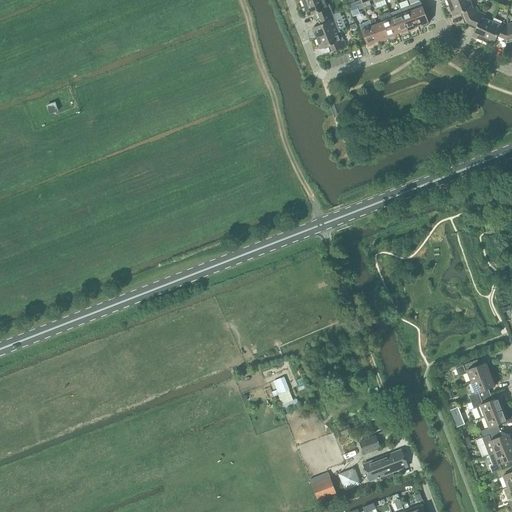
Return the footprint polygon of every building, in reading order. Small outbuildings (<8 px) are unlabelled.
[(321,19),(333,14),(327,0),(321,0),(304,7),(308,17),(318,13),(321,19)] [(464,0),(449,6),(453,16),(463,12),(467,22),(478,12),(476,7),(473,8),(469,0),(464,0)] [(423,26),(429,23),(420,1),(410,5),(418,26),(421,25),(423,26)] [(400,9),(408,31),(414,29),(415,27),(418,26),(410,5),(400,9)] [(392,19),(398,34),(401,33),(402,33),(408,31),(400,9),(400,10),(390,14),(392,19)] [(478,12),(467,22),(477,27),(472,37),(483,41),(491,22),(485,19),(486,16),(478,12)] [(390,13),(380,17),(382,23),(388,39),(394,37),(395,35),(398,34),(392,19),(390,14),(390,13)] [(317,39),(340,30),(333,14),(321,19),(323,25),(313,29),(317,39)] [(388,39),(382,23),(377,24),(375,19),(370,21),(378,42),(381,41),(382,41),(388,39)] [(375,43),(378,42),(370,21),(359,25),(368,47),(374,44),(375,43)] [(491,22),(483,41),(493,46),(497,36),(507,40),(507,25),(502,23),(501,26),(491,22)] [(340,30),(317,39),(321,49),(331,46),(333,52),(346,47),(340,30)] [(50,114),(58,111),(55,103),(47,106),(50,114)] [(460,367),(456,368),(459,376),(468,373),(471,382),(490,375),(486,364),(479,366),(477,360),(460,367)] [(475,393),(469,396),(471,402),(490,395),(488,390),(495,387),(490,375),(471,382),(475,393)] [(490,395),(471,402),(474,408),(476,407),(480,418),(485,417),(503,410),(499,398),(492,401),(490,395)] [(489,428),(481,432),(483,437),(500,431),(498,425),(508,422),(503,410),(485,417),(489,428)] [(340,438),(351,433),(348,425),(337,429),(340,438)] [(500,431),(483,437),(485,443),(490,455),(494,453),(511,446),(511,443),(508,434),(502,437),(500,431)] [(364,454),(381,448),(376,436),(359,442),(364,454)] [(494,453),(490,455),(494,466),(490,467),(492,474),(496,472),(511,466),(511,462),(511,460),(511,459),(511,446),(494,453)] [(369,482),(385,476),(386,475),(388,479),(394,476),(393,473),(407,467),(400,450),(363,465),(369,482)] [(511,466),(496,472),(498,478),(503,476),(507,487),(511,485),(511,466)] [(354,468),(338,474),(345,491),(361,484),(354,468)] [(319,502),(337,495),(330,478),(312,485),(319,502)] [(503,489),(507,501),(509,507),(511,505),(511,485),(507,487),(507,488),(504,489),(503,489)]
